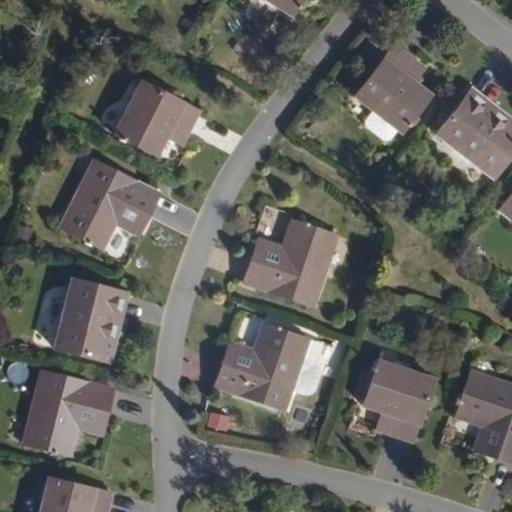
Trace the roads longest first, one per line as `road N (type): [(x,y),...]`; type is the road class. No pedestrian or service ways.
road 1 (residential): [(364,0),(212,205),(175,328),(170,452)]
road 2 (residential): [(432,511),(244,462),(170,452)]
